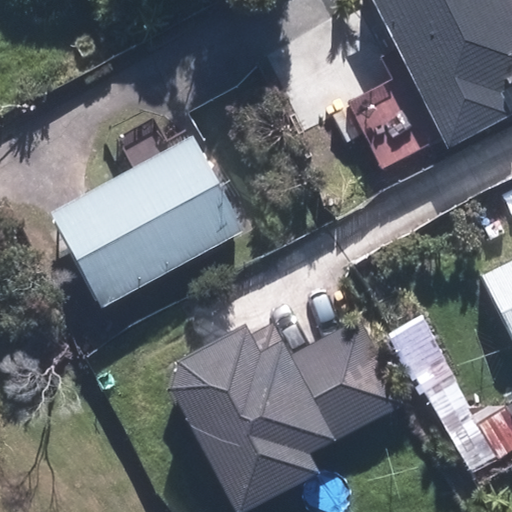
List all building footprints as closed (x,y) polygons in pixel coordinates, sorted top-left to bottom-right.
[(511,0),(394,0),(462,135),(511,109),(511,92),(507,83),(511,80),(511,0)] [(41,221),(93,314),(237,233),(185,141),(41,221)] [(511,260),(475,280),(511,350),(511,260)] [(179,367),(165,399),(226,511),(248,511),(320,473),(311,456),(406,403),(360,319),(291,356),(276,329),(249,344),(242,332),(179,367)] [(511,405),(473,428),(493,463),(511,451),(511,405)]
